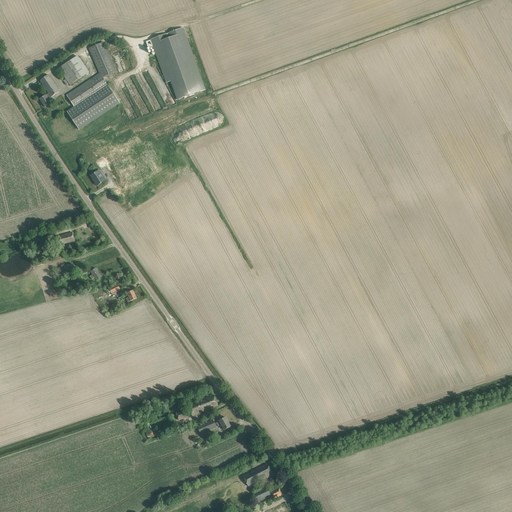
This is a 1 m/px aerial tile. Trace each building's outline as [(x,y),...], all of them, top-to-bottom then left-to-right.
[(205,90),(184,29),(146,42),(148,48),(153,46),(166,83),(171,81),(177,99),(184,97),(185,99),(186,100),(195,97),(193,94),(205,90)] [(103,42),(89,49),(99,74),(103,78),(116,72),(103,42)] [(124,50),(111,55),(118,73),(130,69),(124,50)] [(77,56),(59,68),(65,77),(66,79),(63,81),(66,85),(69,83),(70,85),(72,84),(75,82),(86,74),(89,72),(84,65),(83,66),(77,56)] [(103,78),(99,74),(67,95),(75,107),(67,112),(79,129),(119,103),(103,78)] [(49,75),(40,81),(49,94),(51,97),(60,91),(49,75)] [(46,96),(40,99),(45,107),(49,104),(51,103),(54,101),(51,97),(49,94),(46,96)] [(137,139),(131,129),(124,133),(121,127),(114,130),(113,129),(91,140),(100,158),(137,139)] [(149,138),(105,164),(113,177),(157,151),(149,138)] [(121,191),(166,166),(160,155),(142,165),(140,163),(133,167),(134,169),(115,179),(121,191)] [(100,175),(98,171),(91,176),(97,186),(106,180),(102,174),(100,175)] [(162,178),(126,197),(133,210),(168,190),(162,178)] [(51,239),(49,232),(40,235),(41,242),(51,239)] [(55,237),(52,238),(53,243),(55,242),(55,244),(57,244),(58,246),(70,243),(75,242),(72,232),(67,234),(55,237)] [(30,242),(28,242),(28,245),(31,244),(31,245),(41,242),(40,235),(29,238),(30,242)] [(102,277),(96,268),(91,272),(93,275),(90,277),(92,280),(95,278),(97,280),(102,277)] [(80,272),(77,273),(79,277),(80,279),(82,278),(81,276),(82,276),(81,275),(87,273),(85,269),(80,271),(80,272)] [(114,287),(107,290),(108,293),(111,292),(111,293),(116,291),(117,290),(120,289),(118,285),(114,287)] [(137,298),(133,290),(127,293),(129,297),(126,299),(128,302),(137,298)] [(208,397),(197,401),(202,413),(213,409),(212,408),(218,406),(214,395),(208,397)] [(202,413),(197,402),(193,403),(193,402),(188,404),(193,416),(202,413)] [(187,417),(184,410),(176,413),(179,420),(187,417)] [(231,427),(226,417),(219,421),(220,421),(216,423),(218,427),(222,425),(224,430),(231,427)] [(216,428),(213,420),(197,427),(201,434),(216,428)] [(158,434),(157,428),(145,432),(148,438),(158,434)] [(248,486),(273,473),(268,464),(243,477),(248,486)] [(282,495),(278,488),(270,491),(267,486),(253,493),(257,503),(269,497),(271,500),(282,495)]
